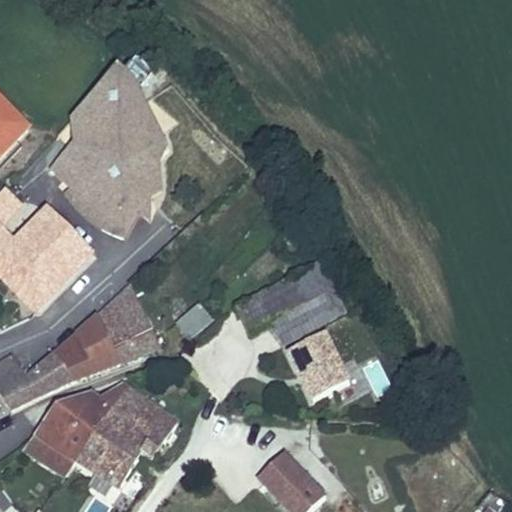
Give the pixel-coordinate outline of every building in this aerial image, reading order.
[(115,70),(78,111),(87,131),(71,145),(50,172),(72,193),(66,197),(76,213),(102,230),(102,234),(125,243),(136,220),(137,218),(138,214),(136,210),(152,200),(162,193),(161,164),(168,149),(139,91),(115,70)] [(0,161),(33,129),(0,97),(0,161)] [(78,111),(69,120),(71,145),(87,131),(78,111)] [(6,193),(0,198),(0,283),(34,317),(95,257),(44,208),(14,241),(0,227),(0,220),(2,218),(8,223),(21,210),(6,193)] [(137,218),(136,220),(151,225),(152,200),(136,210),(138,214),(137,218)] [(304,248),(296,236),(274,250),(282,263),(304,248)] [(347,318),(321,264),(234,309),(249,337),(272,326),(283,349),(347,318)] [(97,319),(123,368),(162,353),(133,288),(97,319)] [(212,323),(199,307),(176,327),(189,342),(212,323)] [(56,356),(74,387),(123,368),(97,319),(56,356)] [(311,407),(350,386),(326,335),(285,355),(311,407)] [(74,387),(56,356),(25,378),(12,359),(0,366),(0,396),(11,413),(74,387)] [(152,465),(177,425),(124,387),(99,402),(112,419),(76,467),(94,479),(88,488),(107,499),(111,490),(120,495),(145,460),(152,465)] [(93,395),(55,408),(34,438),(59,452),(46,471),(66,482),(76,467),(112,419),(99,402),(93,395)] [(34,438),(22,454),(46,471),(59,452),(34,438)] [(256,486),(282,511),(311,511),(325,498),(285,458),(256,486)]
